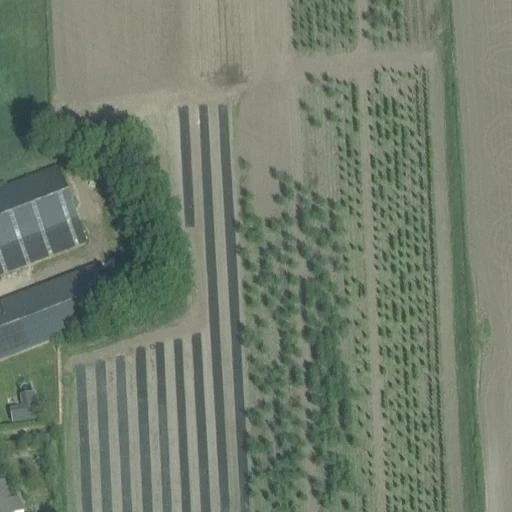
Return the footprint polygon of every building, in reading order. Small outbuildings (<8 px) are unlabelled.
[(0,275),(87,242),(58,168),(0,190),(0,275)] [(122,196),(129,215),(146,209),(139,190),(122,196)] [(112,308),(102,282),(96,267),(0,304),(6,319),(0,321),(0,359),(115,316),(112,308)] [(36,408),(11,412),(13,424),(38,420),(36,408)] [(0,511),(19,511),(23,511),(19,497),(10,500),(0,502),(0,511)]
